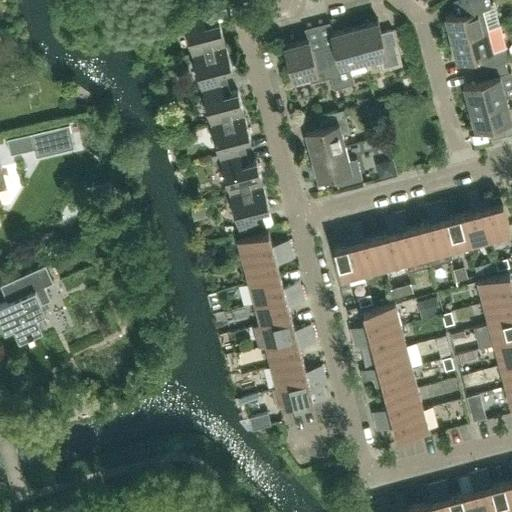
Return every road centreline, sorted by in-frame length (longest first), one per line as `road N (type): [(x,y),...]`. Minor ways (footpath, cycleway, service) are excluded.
road 1 (residential): [(511,440),(369,479),(296,219)]
road 2 (residential): [(296,219),(247,27),(259,13),(296,5)]
road 3 (residential): [(463,174),(424,23),(398,0)]
road 4 (residential): [(296,219),(463,174)]
